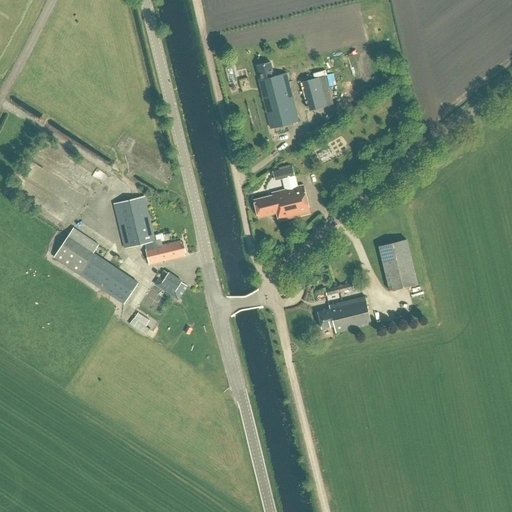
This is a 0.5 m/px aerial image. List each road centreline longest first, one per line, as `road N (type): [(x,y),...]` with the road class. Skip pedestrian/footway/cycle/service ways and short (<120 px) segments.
road 1 (unclassified): [(511,77),(266,280)]
road 2 (tertiary): [(217,307),(144,0)]
road 3 (track): [(266,280),(195,0)]
road 4 (unclassified): [(326,511),(271,295)]
road 5 (tertiary): [(268,511),(217,307)]
